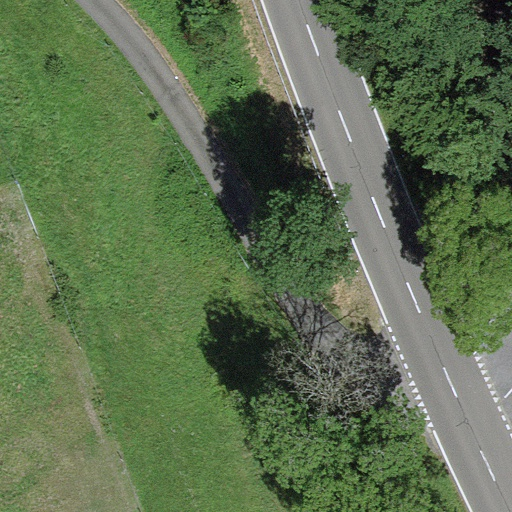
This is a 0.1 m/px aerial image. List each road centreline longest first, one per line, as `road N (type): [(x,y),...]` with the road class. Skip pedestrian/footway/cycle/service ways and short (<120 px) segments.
road 1 (unclassified): [(462,409),(421,402),(358,375),(321,348),(144,50),(92,0)]
road 2 (primary): [(299,0),(462,409)]
road 3 (track): [(396,511),(358,375)]
